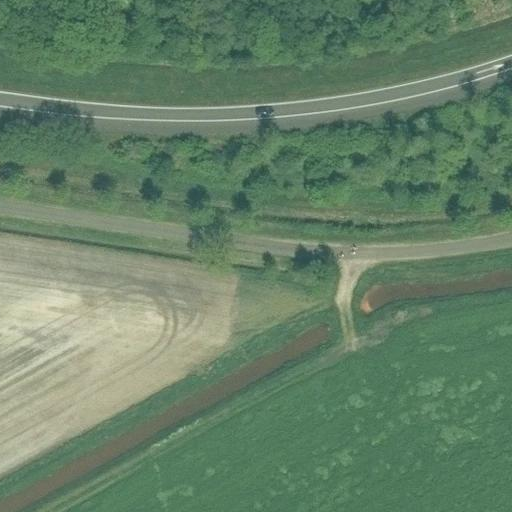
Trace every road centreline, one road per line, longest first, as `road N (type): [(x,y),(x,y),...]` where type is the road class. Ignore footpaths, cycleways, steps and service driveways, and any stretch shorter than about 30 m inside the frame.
road 1 (motorway): [(0,100),(141,114),(288,111),(391,96),(511,63)]
road 2 (unclassified): [(0,207),(335,255),(511,240)]
road 3 (track): [(352,255),(337,304),(339,344),(40,511)]
